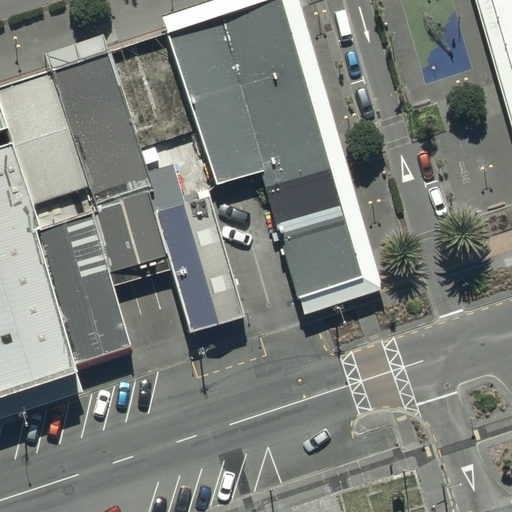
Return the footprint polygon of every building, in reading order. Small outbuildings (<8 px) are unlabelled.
[(216,186),(259,173),(298,301),(368,278),(286,0),(247,0),(166,27),(216,186)] [(511,0),(489,0),(511,77),(511,0)] [(155,213),(107,47),(49,66),(97,211),(92,212),(114,287),(172,269),(155,213)] [(97,211),(49,66),(0,81),(0,107),(37,231),(92,212),(97,211)] [(37,231),(0,107),(0,399),(78,374),(37,231)] [(245,317),(209,196),(155,213),(172,269),(190,335),(245,317)] [(114,287),(92,212),(37,231),(78,374),(134,355),(114,287)]
